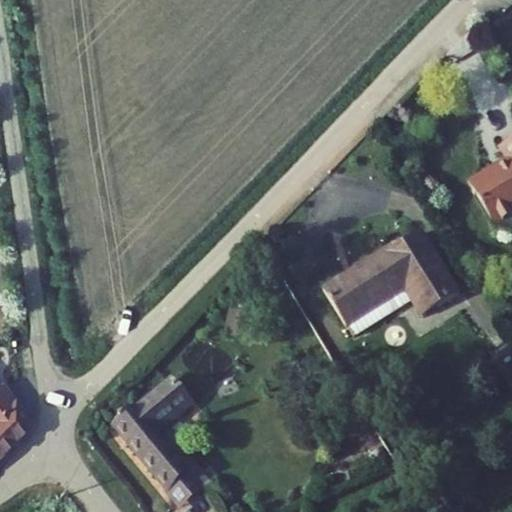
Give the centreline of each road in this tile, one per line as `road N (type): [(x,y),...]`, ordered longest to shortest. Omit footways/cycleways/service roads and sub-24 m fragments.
road 1 (residential): [(464,0),(88,385),(52,410)]
road 2 (unclassified): [(52,410),(0,43)]
